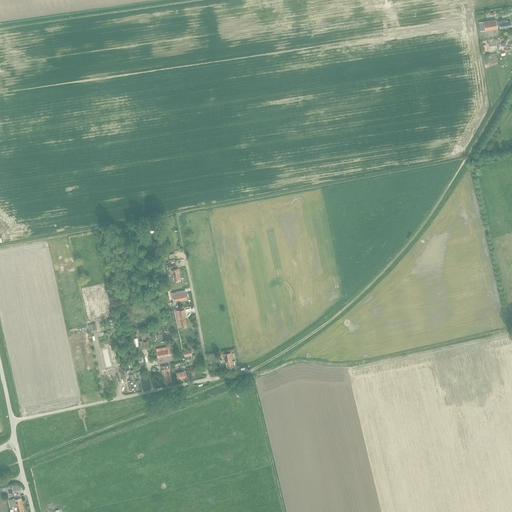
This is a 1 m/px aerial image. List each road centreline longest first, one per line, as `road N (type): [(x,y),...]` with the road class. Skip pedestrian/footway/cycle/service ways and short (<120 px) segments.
road 1 (track): [(247,372),(264,375),(297,361),(344,366),(511,328)]
road 2 (unclassified): [(12,422),(210,380)]
road 3 (residential): [(210,380),(186,258)]
